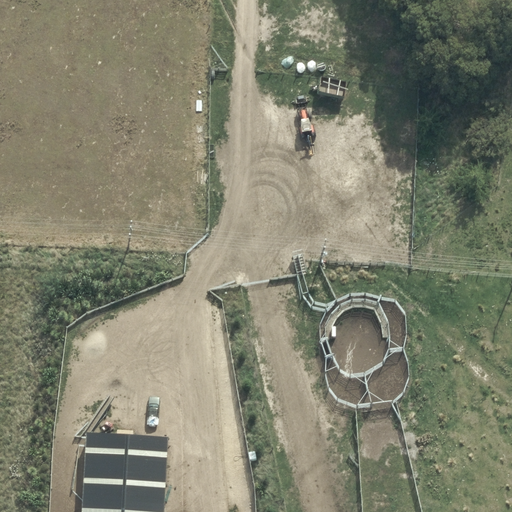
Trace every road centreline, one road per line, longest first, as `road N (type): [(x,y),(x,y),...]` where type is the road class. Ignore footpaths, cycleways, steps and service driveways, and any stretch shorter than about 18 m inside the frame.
road 1 (track): [(231,0),(230,76),(251,224),(317,511)]
road 2 (track): [(223,511),(199,385),(198,327),(204,276),(251,224)]
